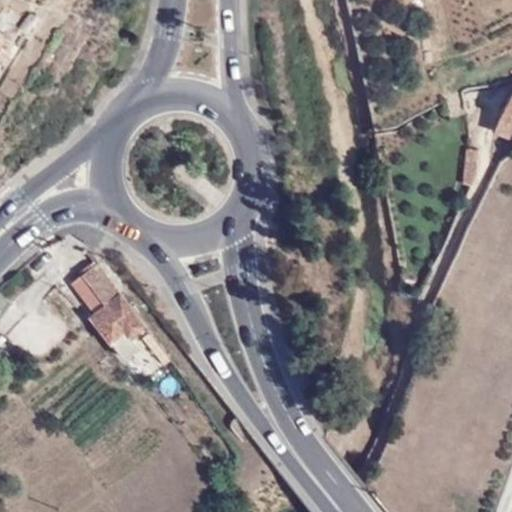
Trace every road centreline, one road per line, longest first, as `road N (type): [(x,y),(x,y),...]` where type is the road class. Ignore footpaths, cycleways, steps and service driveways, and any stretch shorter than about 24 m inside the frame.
road 1 (secondary): [(156,238),(207,332),(276,418)]
road 2 (secondary): [(276,418),(253,341),(240,214)]
road 3 (secondary): [(109,140),(48,169),(0,213)]
road 4 (secondary): [(0,251),(53,208),(114,202)]
